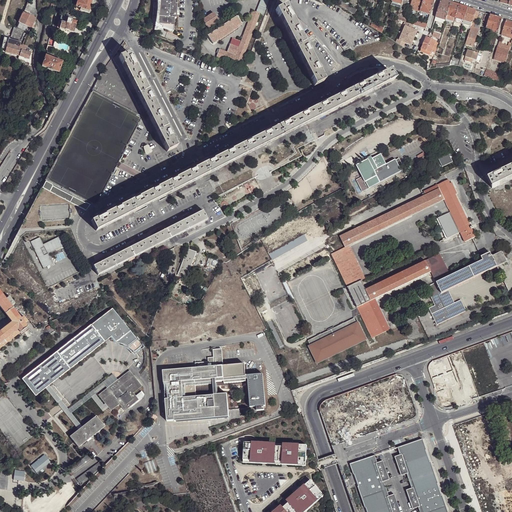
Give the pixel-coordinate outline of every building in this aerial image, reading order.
[(89,10),(92,0),(91,0),(79,0),(80,1),(79,1),(77,2),(76,4),(77,6),(77,7),(81,8),(80,11),(89,13),(90,10),(89,10)] [(158,0),(153,0),(151,25),(154,25),(154,31),(172,32),(162,28),(162,25),(157,25),(158,0)] [(158,0),(157,25),(162,25),(162,28),(172,32),(173,18),(175,19),(176,4),(174,4),(174,0),(158,0)] [(420,12),(423,0),(412,0),(409,9),(420,12)] [(430,15),(434,0),(423,0),(420,12),(430,15)] [(447,15),(451,2),(443,0),(440,0),(435,17),(445,20),(446,16),(447,15)] [(338,4),(346,10),(348,6),(348,5),(339,1),(338,4)] [(455,18),(459,5),(451,2),(447,15),(448,16),(455,18)] [(462,20),(464,20),(468,8),(459,5),(455,18),(456,18),(462,20)] [(285,6),(275,11),(285,30),(295,25),(285,6)] [(346,10),(355,15),(356,9),(348,6),(346,10)] [(464,20),(465,21),(472,23),(474,17),(476,10),(468,8),(464,20)] [(14,16),(20,19),(23,12),(17,9),(14,16)] [(235,56),(226,52),(219,50),(216,57),(240,67),(242,61),(245,61),(245,59),(243,58),(256,26),(259,27),(261,23),(257,22),(260,14),(252,11),(239,47),(235,56)] [(23,12),(20,19),(18,22),(19,22),(17,26),(25,30),(27,26),(29,27),(29,28),(31,29),(30,29),(34,31),(36,27),(32,25),(35,18),(23,12)] [(205,22),(209,28),(220,21),(215,13),(205,18),(205,22)] [(213,44),(213,43),(241,25),(242,25),(237,18),(239,17),(238,15),(236,16),(235,16),(236,17),(207,36),(207,35),(213,44)] [(498,32),(502,19),(490,15),(488,22),(486,28),(498,32)] [(74,33),(77,21),(68,19),(67,23),(60,21),(60,22),(59,22),(57,27),(58,27),(56,35),(63,37),(65,30),(74,33)] [(511,38),(511,21),(506,20),(501,35),(503,36),(503,35),(511,38),(511,39),(511,38)] [(405,22),(403,26),(405,26),(399,40),(397,39),(396,43),(403,47),(405,42),(411,45),(417,31),(411,28),(412,24),(405,22)] [(295,25),(285,30),(295,48),(304,43),(295,25)] [(371,26),(382,33),(383,28),(371,25),(371,26)] [(465,44),(473,46),(477,33),(470,31),(465,44)] [(6,49),(5,52),(19,55),(29,59),(31,53),(28,52),(30,49),(20,45),(21,42),(4,37),(1,48),(6,49)] [(431,52),(435,42),(426,38),(421,49),(430,53),(431,52)] [(295,48),(304,67),(313,62),(304,43),(295,48)] [(229,44),(226,52),(235,56),(239,47),(229,44)] [(494,59),(505,63),(509,50),(507,49),(500,47),(497,46),(495,53),(494,59)] [(478,53),(468,50),(464,61),(472,63),(473,59),(476,60),(478,53)] [(130,52),(120,57),(130,76),(140,71),(137,66),(135,62),(133,59),(130,52)] [(62,62),(45,56),(42,66),(48,68),(47,69),(53,71),(53,70),(59,72),(62,62)] [(72,67),(74,68),(77,63),(64,58),(63,60),(70,63),(71,63),(74,64),(72,67)] [(304,67),(314,87),(324,82),(313,62),(304,67)] [(394,80),(389,70),(381,74),(378,76),(375,78),(369,81),(374,91),(394,80)] [(498,84),(499,82),(501,76),(486,70),(483,77),(498,84)] [(140,71),(130,76),(142,101),(152,96),(146,84),(145,81),(143,77),(140,71)] [(355,100),(374,91),(369,81),(362,84),(359,86),(355,87),(350,90),(355,100)] [(336,97),(330,100),(335,110),(355,100),(350,90),(343,94),(340,95),(336,97)] [(152,96),(142,101),(150,116),(160,111),(156,103),(154,100),(152,96)] [(319,106),(312,109),(318,119),(335,110),(330,100),(325,103),(322,104),(319,106)] [(300,115),(295,118),(300,128),(318,119),(312,109),(306,112),(303,114),(300,115)] [(161,114),(160,111),(150,116),(160,136),(170,131),(165,121),(163,118),(161,114)] [(282,125),(275,128),(281,138),(300,128),(295,118),(288,121),(285,123),(282,125)] [(263,134),(258,137),(263,147),(281,138),(275,128),(269,131),(266,133),(263,134)] [(171,133),(170,131),(160,136),(168,151),(178,146),(174,140),(173,137),(171,133)] [(245,143),(240,146),(245,156),(263,147),(258,137),(252,140),(249,141),(245,143)] [(227,153),(222,155),(227,165),(245,156),(240,146),(234,149),(231,151),(227,153)] [(443,166),(453,161),(449,152),(438,158),(443,166)] [(210,161),(204,164),(209,174),(227,165),(222,155),(217,157),(213,160),(210,161)] [(370,187),(401,170),(395,157),(377,167),(372,157),(357,165),(362,175),(363,174),(370,187)] [(190,171),(186,173),(191,183),(209,174),(204,164),(199,167),(194,169),(190,171)] [(494,175),(488,178),(493,188),(511,179),(511,167),(503,171),(497,173),(494,175)] [(172,181),(165,184),(170,194),(191,183),(186,173),(181,176),(176,179),(172,181)] [(444,199),(447,198),(455,194),(450,183),(449,179),(424,191),(425,193),(423,194),(424,196),(439,188),(444,199)] [(151,191),(147,193),(152,203),(156,201),(170,194),(165,184),(160,186),(157,188),(153,190),(151,191)] [(73,197),(53,186),(50,192),(70,202),(73,197)] [(349,245),(444,199),(439,188),(424,196),(340,236),(345,246),(349,245)] [(135,199),(131,201),(136,211),(152,203),(147,193),(142,196),(139,197),(135,199)] [(455,194),(447,198),(451,208),(449,209),(451,212),(460,232),(462,231),(467,241),(476,237),(472,229),(471,227),(460,203),(455,194)] [(117,208),(113,210),(118,220),(136,211),(131,201),(125,204),(121,206),(117,208)] [(98,218),(91,221),(97,231),(118,220),(113,210),(107,213),(102,216),(98,218)] [(207,220),(202,210),(198,212),(194,214),(190,216),(184,219),(189,229),(207,220)] [(460,232),(451,212),(438,218),(448,238),(460,232)] [(189,229),(184,219),(179,222),(175,224),(172,226),(166,228),(172,238),(189,229)] [(149,237),(154,247),(172,238),(166,228),(160,232),(157,233),(153,235),(149,237)] [(41,238),(32,243),(45,269),(55,264),(50,255),(66,247),(61,236),(44,244),(41,238)] [(132,246),(137,256),(154,247),(149,237),(144,240),(140,242),(136,244),(132,246)] [(365,278),(349,245),(345,246),(331,253),(348,287),(360,281),(365,278)] [(114,255),(119,265),(137,256),(132,246),(126,249),(121,251),(117,253),(114,255)] [(178,278),(187,282),(197,255),(188,251),(178,278)] [(511,268),(509,262),(508,262),(503,251),(492,256),(497,267),(510,294),(511,293),(511,268)] [(497,267),(492,256),(490,252),(481,257),(483,260),(451,276),(448,277),(438,282),(436,282),(441,294),(448,291),(497,267)] [(440,254),(425,260),(425,261),(430,271),(432,270),(438,282),(448,277),(442,265),(445,264),(440,254)] [(99,262),(93,265),(98,276),(119,265),(114,255),(108,258),(103,260),(99,262)] [(425,260),(365,290),(369,298),(371,301),(375,299),(431,272),(430,271),(425,261),(425,260)] [(448,277),(451,276),(445,264),(442,265),(448,277)] [(365,290),(360,281),(348,287),(357,307),(359,307),(363,305),(366,303),(365,300),(369,298),(365,290)] [(446,307),(441,294),(436,282),(425,288),(434,308),(429,310),(436,325),(466,311),(460,300),(454,303),(446,307)] [(0,342),(18,329),(25,324),(28,321),(24,317),(21,319),(11,306),(15,303),(10,296),(6,299),(0,291),(0,306),(12,322),(0,331),(0,342)] [(454,303),(448,291),(441,294),(446,307),(454,303)] [(359,307),(357,307),(372,338),(390,331),(375,299),(371,301),(366,303),(363,305),(359,307)] [(137,353),(143,348),(114,310),(92,327),(106,344),(113,338),(116,342),(122,343),(127,345),(134,350),(137,353)] [(309,340),(312,346),(357,325),(354,318),(309,340)] [(20,333),(28,327),(25,324),(18,329),(20,333)] [(357,325),(312,346),(320,362),(365,340),(357,325)] [(30,329),(28,327),(20,333),(22,335),(30,329)] [(106,344),(92,327),(22,380),(36,396),(46,388),(50,386),(106,344)] [(0,348),(20,333),(18,329),(0,342),(0,348)] [(222,349),(213,350),(215,366),(223,366),(222,349)] [(223,366),(215,366),(216,379),(223,379),(223,382),(223,384),(246,382),(244,364),(223,366)] [(282,367),(288,381),(292,377),(286,365),(282,367)] [(174,422),(190,421),(229,418),(227,395),(217,396),(216,382),(216,379),(215,366),(207,367),(205,367),(162,371),(164,389),(167,422),(174,421),(174,422)] [(133,393),(142,386),(129,370),(98,394),(104,402),(106,405),(110,410),(119,404),(125,411),(132,405),(139,399),(136,396),(133,393)] [(92,397),(96,394),(116,378),(113,374),(68,408),(71,413),(92,397)] [(255,406),(263,405),(265,405),(262,374),(246,375),(249,406),(255,406)] [(50,386),(46,388),(78,429),(82,426),(71,413),(68,408),(50,386)] [(142,391),(136,396),(139,399),(132,405),(134,406),(142,399),(141,397),(144,395),(142,391)] [(106,405),(104,402),(102,403),(96,394),(92,397),(93,397),(106,414),(109,411),(105,406),(106,405)] [(82,426),(78,429),(70,436),(78,447),(104,426),(96,415),(82,426)] [(447,511),(423,439),(398,448),(400,455),(393,458),(399,477),(407,474),(412,488),(404,491),(411,510),(418,507),(419,511),(447,511)] [(258,443),(244,442),(243,460),(249,460),(262,461),(267,461),(275,462),(282,462),(289,462),(300,463),(306,463),(307,446),(294,445),(289,445),(286,445),(286,447),(275,447),(265,446),(265,443),(262,443),(258,443)] [(92,457),(88,453),(71,469),(74,473),(92,457)] [(45,454),(31,466),(39,475),(53,464),(45,454)] [(375,456),(350,464),(366,511),(403,511),(396,493),(389,496),(384,482),(392,479),(385,460),(377,463),(375,456)] [(148,462),(148,468),(150,468),(150,472),(156,471),(154,461),(148,462)] [(100,462),(82,475),(78,478),(82,481),(83,483),(103,466),(100,462)] [(26,471),(16,470),(15,474),(14,480),(17,480),(25,481),(26,471)] [(315,485),(312,482),(311,480),(301,489),(295,494),(297,496),(289,503),(281,510),(279,508),(274,511),(301,511),(305,509),(316,499),(322,494),(318,489),(317,488),(315,485)] [(316,499),(305,509),(307,511),(318,501),(316,499)]
